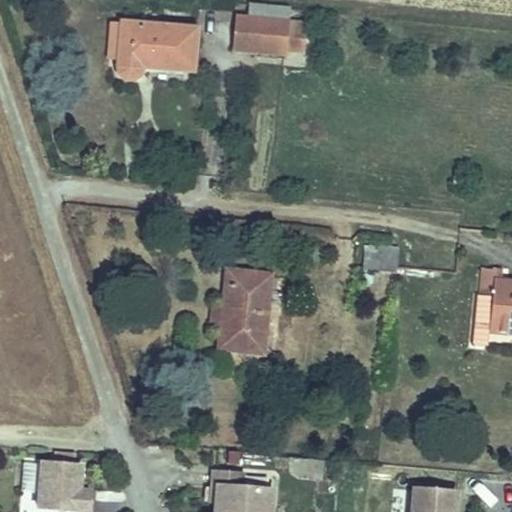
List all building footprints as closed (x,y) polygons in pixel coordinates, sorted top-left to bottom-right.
[(241,21),(239,51),(289,53),(289,50),(304,50),(306,25),(241,21)] [(126,27),(123,69),(127,76),(129,79),(133,82),(138,82),(142,81),(145,78),(150,69),(196,74),(200,34),(126,27)] [(399,280),(402,253),(386,252),(385,279),(399,280)] [(484,274),(482,304),(494,306),(490,341),(511,342),(511,287),(498,286),(499,275),(484,274)] [(228,276),(221,354),(270,358),(275,280),(228,276)] [(88,500),(82,500),(82,490),(84,475),(45,472),(41,511),(92,511),(93,501),(88,500)] [(271,511),(272,500),(241,498),(242,484),(213,481),(212,496),(217,497),(215,511),(271,511)] [(453,511),(455,502),(412,498),(411,511),(453,511)]
